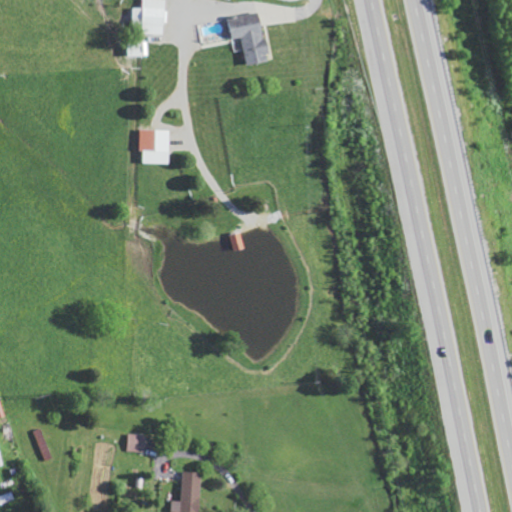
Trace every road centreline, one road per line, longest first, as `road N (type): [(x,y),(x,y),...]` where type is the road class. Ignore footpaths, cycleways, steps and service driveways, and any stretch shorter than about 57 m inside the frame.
road 1 (trunk): [(367,0),(476,511)]
road 2 (trunk): [(511,477),(409,0)]
